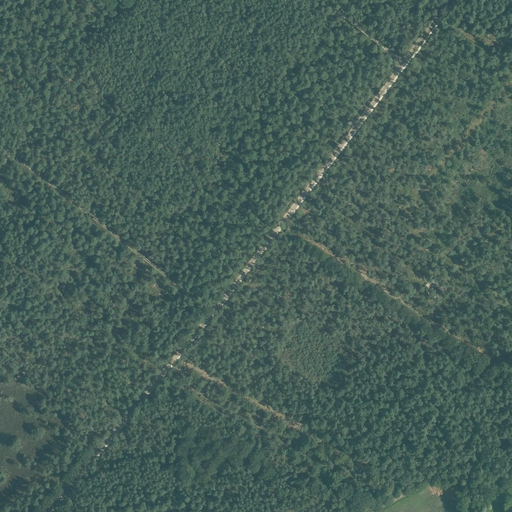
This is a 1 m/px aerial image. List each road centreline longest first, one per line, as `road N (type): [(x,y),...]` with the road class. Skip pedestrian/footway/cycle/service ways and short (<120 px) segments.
road 1 (track): [(450,0),(45,511)]
road 2 (track): [(511,382),(279,225)]
road 3 (track): [(12,151),(215,311)]
road 4 (track): [(161,372),(362,489)]
road 5 (track): [(368,511),(511,433)]
